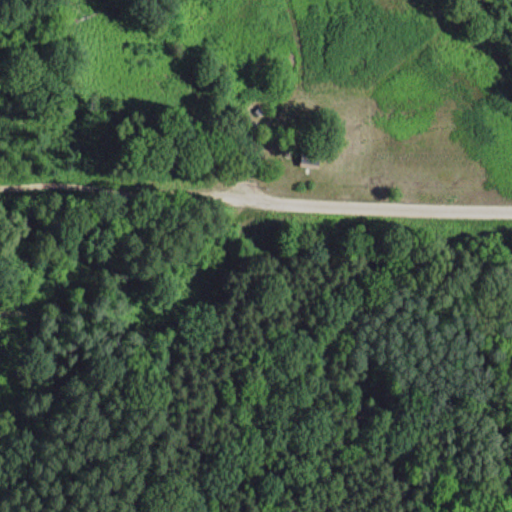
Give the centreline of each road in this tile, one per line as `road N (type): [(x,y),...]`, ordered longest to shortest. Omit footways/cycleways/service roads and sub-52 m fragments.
road 1 (track): [(0,477),(25,466),(99,469),(203,412),(290,412),(399,425),(456,466),(511,484)]
road 2 (residential): [(511,210),(172,198)]
road 3 (track): [(254,201),(143,270),(42,309),(0,308)]
road 4 (track): [(172,198),(0,189)]
